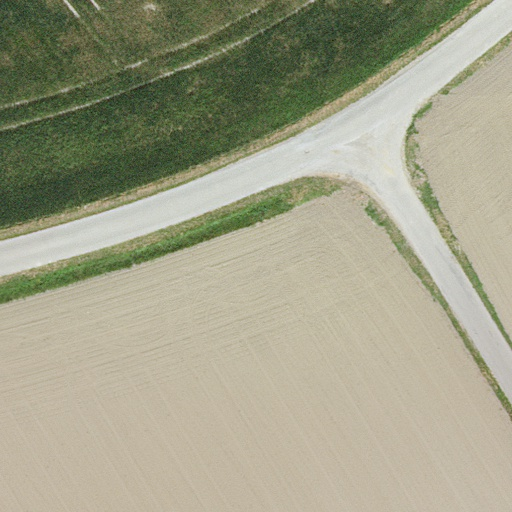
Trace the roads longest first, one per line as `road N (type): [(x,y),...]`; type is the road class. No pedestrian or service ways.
road 1 (unclassified): [(0,260),(81,239),(289,162),(362,126),(511,8)]
road 2 (track): [(362,126),(511,372)]
